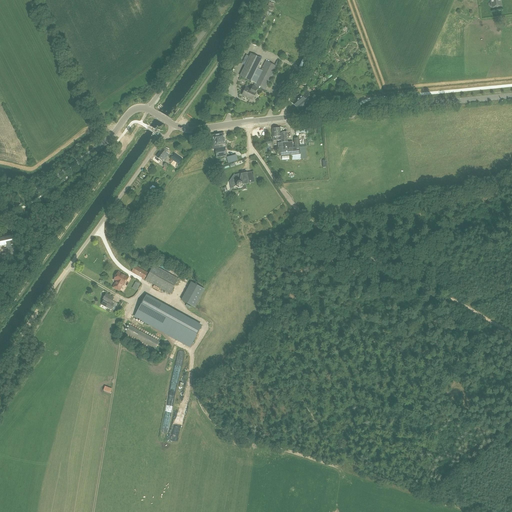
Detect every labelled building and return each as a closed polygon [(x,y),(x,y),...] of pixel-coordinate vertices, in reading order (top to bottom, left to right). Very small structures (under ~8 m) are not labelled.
[(262,59),(251,54),(240,76),(251,81),(262,59)] [(251,90),(246,88),(242,95),(253,100),(256,92),(258,89),(256,88),(257,87),(265,91),(277,66),(265,61),(253,86),(254,86),(254,87),(253,87),(251,90)] [(307,84),(311,75),(314,67),(310,65),(307,73),(306,73),(302,82),(307,84)] [(292,103),(296,108),(305,100),(305,99),(310,94),(307,91),(292,103)] [(305,100),(296,108),(299,111),(314,98),(310,94),(305,99),(305,100)] [(301,159),(301,154),(300,147),(293,148),(293,142),(288,142),(287,132),(281,132),(280,128),(272,129),(273,141),(281,140),(281,144),(278,144),(279,156),(292,155),(292,159),(301,159)] [(212,135),(214,146),(215,146),(216,157),(227,156),(225,147),(223,147),(223,144),(226,144),(224,133),(212,135)] [(167,152),(168,150),(164,146),(157,157),(162,161),(165,156),(166,158),(169,154),(167,152)] [(172,156),(170,160),(178,166),(181,162),(172,156)] [(222,165),(216,167),(221,183),(227,181),(222,165)] [(229,181),(231,189),(235,186),(236,187),(237,187),(238,188),(240,188),(240,190),(246,189),(246,184),(255,182),(253,171),(233,175),(229,181)] [(170,294),(179,279),(154,265),(146,280),(170,294)] [(144,279),(148,272),(135,266),(131,272),(144,279)] [(122,287),(123,287),(128,278),(118,272),(116,275),(115,276),(114,277),(114,278),(115,279),(114,280),(116,281),(113,288),(119,291),(122,287)] [(191,282),(181,300),(195,307),(204,289),(191,282)] [(114,304),(111,303),(114,298),(106,294),(103,300),(104,301),(102,304),(111,309),(114,304)] [(145,298),(135,316),(190,346),(200,328),(145,298)] [(155,348),(159,342),(130,326),(126,332),(155,348)] [(180,442),(188,416),(182,414),(174,440),(180,442)]
